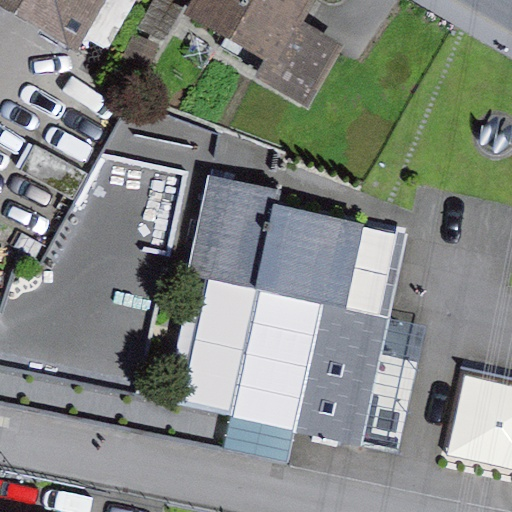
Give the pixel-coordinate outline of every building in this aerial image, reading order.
[(107,0),(0,0),(0,9),(78,53),(107,0)] [(155,0),(139,29),(163,42),(186,0),(155,0)] [(314,0),(196,0),(185,19),(265,65),(256,81),(308,111),(344,49),(300,24),(314,0)] [(136,37),(123,69),(145,78),(158,46),(136,37)] [(388,320),(406,238),(277,209),(280,194),(208,177),(186,275),(208,278),(388,320)] [(388,320),(208,278),(179,403),(359,445),(388,320)] [(511,388),(463,379),(446,462),(511,475),(511,388)]
